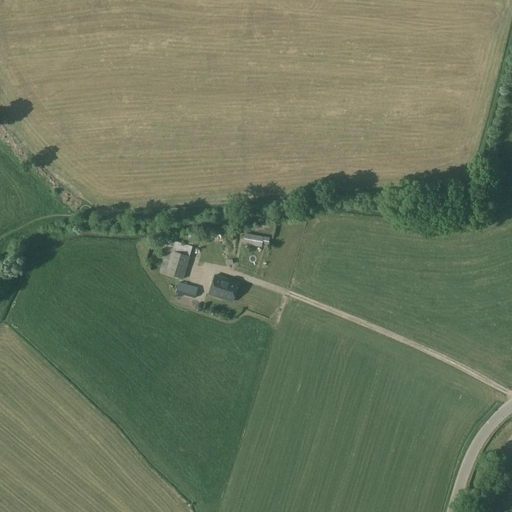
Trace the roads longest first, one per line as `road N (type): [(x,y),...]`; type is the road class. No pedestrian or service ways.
road 1 (unknown): [(511,386),(442,348),(281,289)]
road 2 (unclassified): [(447,511),(477,433),(511,398)]
